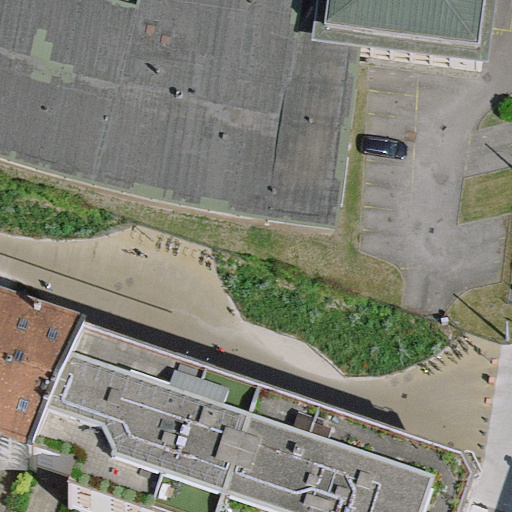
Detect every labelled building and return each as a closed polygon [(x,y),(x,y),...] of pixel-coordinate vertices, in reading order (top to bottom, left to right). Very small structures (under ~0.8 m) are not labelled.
[(0,0),(0,158),(37,171),(158,203),(331,230),(355,57),(323,53),(329,0),(0,0)] [(329,0),(323,53),(355,57),(482,68),(490,0),(329,0)] [(0,460),(36,472),(87,356),(0,327),(0,460)] [(231,511),(263,415),(87,356),(36,472),(80,488),(71,510),(77,511),(231,511)] [(463,482),(263,415),(231,511),(471,511),(474,503),(463,482)]
